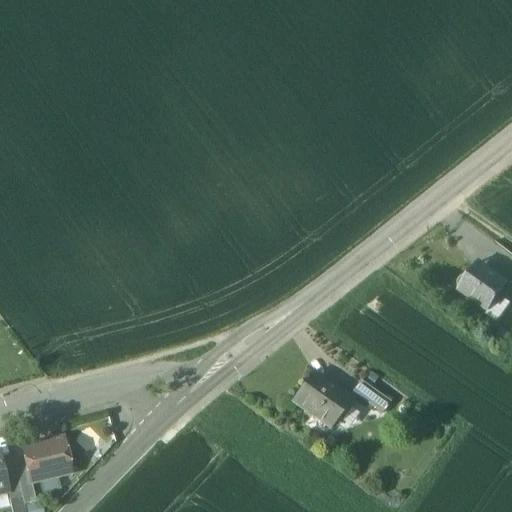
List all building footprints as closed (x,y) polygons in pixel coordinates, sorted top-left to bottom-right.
[(511,289),(511,287),(478,263),(468,277),(460,280),(459,290),(459,291),(488,312),(495,304),(500,307),(511,289)] [(351,400),(314,374),(294,402),(331,428),(351,400)] [(391,403),(361,382),(352,394),(382,415),(391,403)] [(63,439),(24,448),(28,468),(32,484),(72,474),(70,468),(73,464),(71,459),(67,456),(63,439)] [(0,455),(0,495),(9,494),(4,473),(0,455)] [(32,484),(28,468),(16,470),(23,498),(24,505),(36,503),(32,484)] [(16,470),(4,473),(9,494),(11,501),(23,498),(16,470)]
